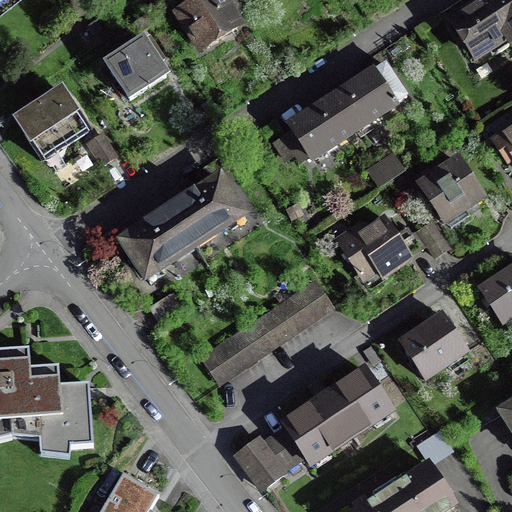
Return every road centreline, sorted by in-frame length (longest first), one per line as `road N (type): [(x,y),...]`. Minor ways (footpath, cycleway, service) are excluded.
road 1 (residential): [(410,0),(40,248)]
road 2 (residential): [(192,447),(511,244)]
road 3 (residential): [(192,447),(40,248)]
